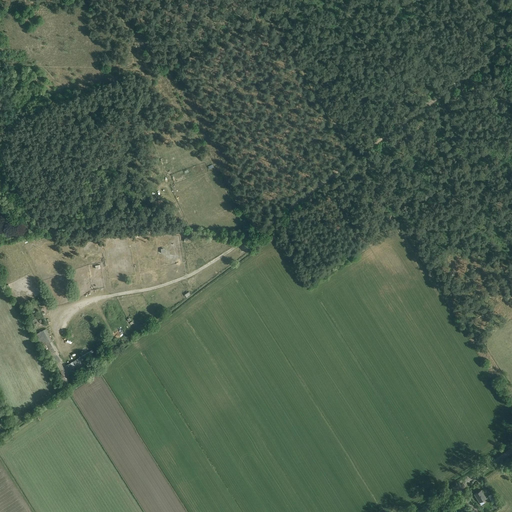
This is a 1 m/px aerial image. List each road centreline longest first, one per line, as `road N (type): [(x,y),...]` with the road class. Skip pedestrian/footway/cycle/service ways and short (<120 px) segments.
road 1 (track): [(277,234),(305,291),(401,222),(511,411)]
road 2 (track): [(39,223),(248,239)]
road 3 (track): [(63,321),(90,302),(176,282),(248,239)]
road 4 (unknown): [(356,156),(497,50)]
road 5 (unknown): [(248,239),(356,156)]
